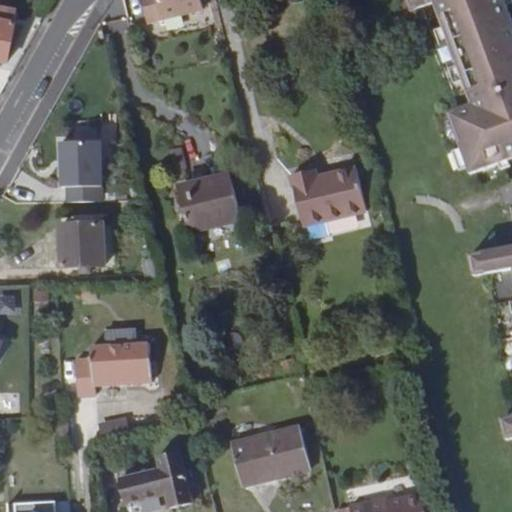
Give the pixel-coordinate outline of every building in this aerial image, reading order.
[(147,0),(144,1),(152,29),(207,14),(203,0),(147,0)] [(511,0),(422,0),(434,33),(442,30),(463,90),(446,97),(456,126),(464,123),(475,155),(501,146),(511,142),(511,0)] [(0,61),(15,64),(23,30),(13,28),(16,16),(0,12),(0,61)] [(104,141),(62,142),(63,201),(104,201),(104,141)] [(297,181),(309,233),(374,218),(364,177),(325,185),(323,175),(297,181)] [(186,194),(195,236),(248,223),(238,182),(186,194)] [(63,228),(65,271),(106,269),(103,226),(63,228)] [(149,265),(158,263),(154,245),(145,247),(149,265)] [(511,247),(471,255),(475,278),(511,270),(511,415),(502,417),(506,439),(511,438),(511,247)] [(79,362),(82,395),(99,394),(98,384),(154,378),(150,341),(93,346),(94,360),(79,362)] [(236,451),(246,493),(315,477),(305,435),(236,451)] [(168,493),(172,509),(194,504),(185,464),(119,479),(125,503),(168,493)] [(430,511),(427,498),(396,505),(396,501),(356,511),(430,511)]
